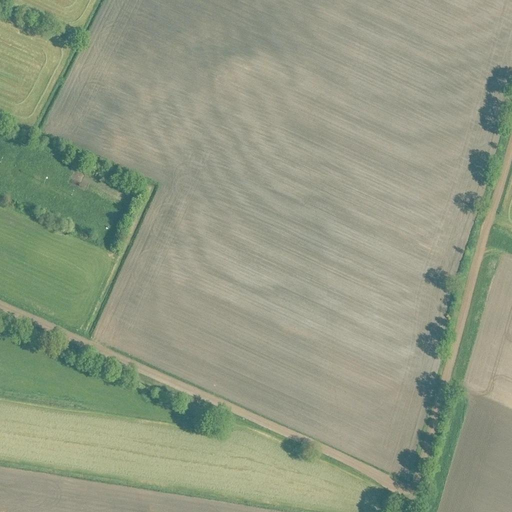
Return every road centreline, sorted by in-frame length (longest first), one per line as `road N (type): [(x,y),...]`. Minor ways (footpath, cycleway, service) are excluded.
road 1 (track): [(0,308),(413,494)]
road 2 (track): [(511,147),(413,494)]
